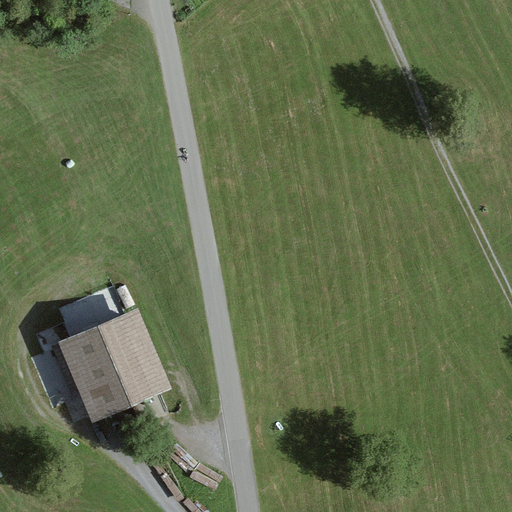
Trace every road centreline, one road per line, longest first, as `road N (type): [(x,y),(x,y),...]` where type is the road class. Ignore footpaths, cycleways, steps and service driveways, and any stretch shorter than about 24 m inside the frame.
road 1 (residential): [(250,511),(158,0)]
road 2 (track): [(375,0),(511,298)]
